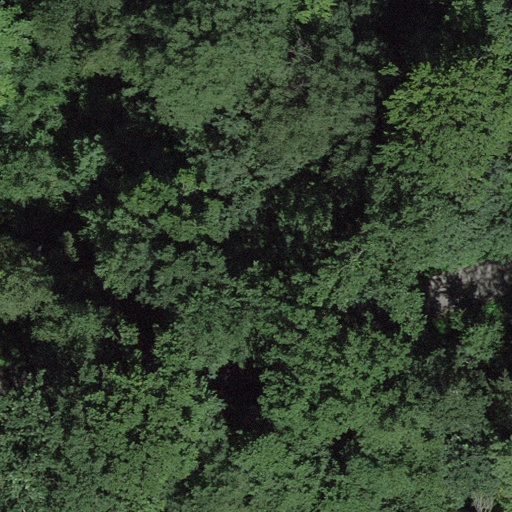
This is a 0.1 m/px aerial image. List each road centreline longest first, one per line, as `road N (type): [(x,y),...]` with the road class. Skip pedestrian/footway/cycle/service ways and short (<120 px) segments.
road 1 (unclassified): [(0,388),(117,378),(281,345),(511,276)]
road 2 (track): [(281,345),(382,511)]
